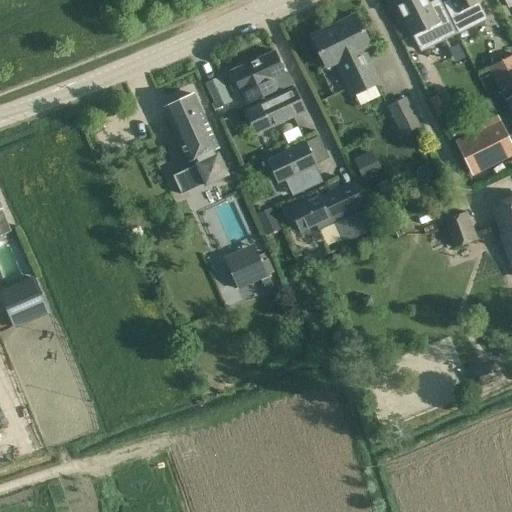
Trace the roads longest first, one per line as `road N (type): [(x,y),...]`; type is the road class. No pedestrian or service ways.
road 1 (residential): [(0,114),(263,7)]
road 2 (residential): [(346,176),(263,7)]
